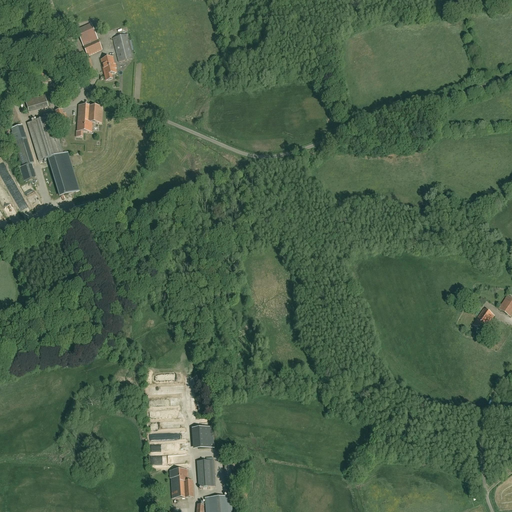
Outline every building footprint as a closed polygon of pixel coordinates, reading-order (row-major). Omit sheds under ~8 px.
[(87,57),(102,51),(91,24),(76,31),(81,44),(82,44),(87,57)] [(119,63),(133,59),(127,35),(113,39),(119,63)] [(112,58),(101,61),(106,81),(112,80),(111,75),(116,74),(115,70),(116,69),(115,65),(114,65),(112,58)] [(86,71),(94,69),(91,59),(83,61),(86,71)] [(66,88),(55,92),(58,103),(70,99),(66,88)] [(49,107),(45,96),(26,102),(29,113),(49,107)] [(102,124),(103,108),(79,106),(77,132),(76,132),(76,138),(82,138),(83,132),(91,133),(92,124),(102,124)] [(66,114),(63,115),(62,111),(55,112),(56,116),(53,117),(55,125),(54,126),(51,114),(40,117),(41,120),(27,124),(39,162),(48,160),(60,197),(79,192),(67,153),(63,155),(55,128),(56,128),(56,130),(68,127),(66,114)] [(15,142),(23,167),(20,168),(24,183),(34,180),(29,165),(32,165),(23,135),(25,134),(22,126),(11,129),(13,134),(12,135),(13,138),(14,138),(15,142)] [(5,174),(21,203),(27,199),(12,170),(5,174)] [(7,189),(0,192),(0,193),(9,209),(16,205),(7,189)] [(511,315),(511,299),(508,296),(499,310),(507,315),(511,318),(511,315)] [(483,333),(494,317),(484,310),(473,326),(483,333)] [(158,411),(159,417),(171,415),(170,409),(158,411)] [(199,488),(215,487),(213,461),(211,461),(206,462),(197,462),(199,488)] [(224,463),(226,487),(241,486),(239,461),(224,463)] [(172,500),(194,498),(193,482),(187,482),(186,471),(170,472),(170,479),(171,479),(172,500)] [(206,511),(231,511),(231,497),(205,499),(206,511)]
